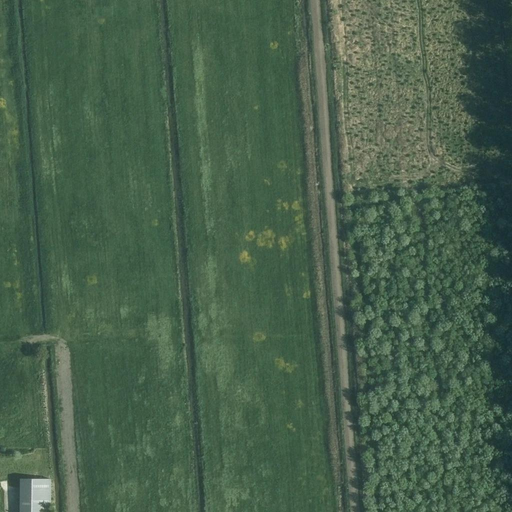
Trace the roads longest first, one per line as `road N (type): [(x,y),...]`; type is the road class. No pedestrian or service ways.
road 1 (track): [(354,511),(316,0)]
road 2 (track): [(511,120),(501,0)]
